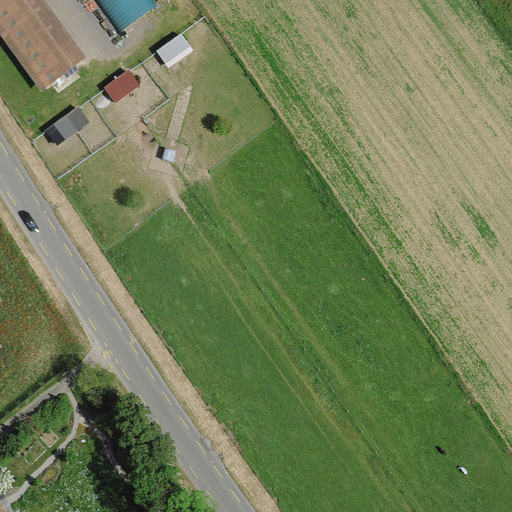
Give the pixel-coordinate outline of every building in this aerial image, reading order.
[(38,0),(0,0),(0,35),(42,93),(84,63),(38,0)] [(155,0),(96,0),(120,33),(159,5),(155,0)] [(175,65),(200,49),(189,33),(165,49),(175,65)] [(136,68),(111,86),(122,103),(148,85),(136,68)] [(85,105),(53,129),(65,146),(98,121),(85,105)]
